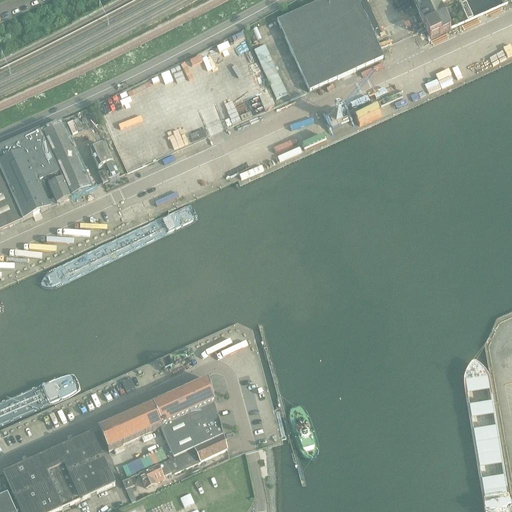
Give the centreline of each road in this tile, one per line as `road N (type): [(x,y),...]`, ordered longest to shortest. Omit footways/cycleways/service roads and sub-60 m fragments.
road 1 (unclassified): [(0,251),(511,20)]
road 2 (unclassified): [(0,463),(216,367),(228,372),(252,462)]
road 3 (secondary): [(0,137),(277,0)]
